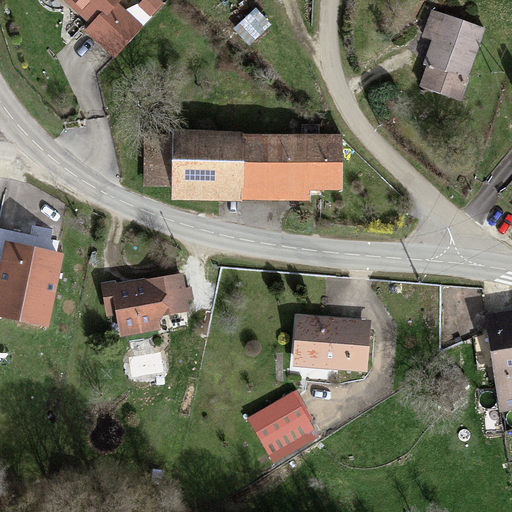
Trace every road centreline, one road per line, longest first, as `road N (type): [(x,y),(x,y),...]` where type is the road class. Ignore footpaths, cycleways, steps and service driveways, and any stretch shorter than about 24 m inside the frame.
road 1 (tertiary): [(453,261),(228,236),(127,202),(28,137),(0,100)]
road 2 (residential): [(453,261),(438,213),(357,127),(326,65),(324,0)]
